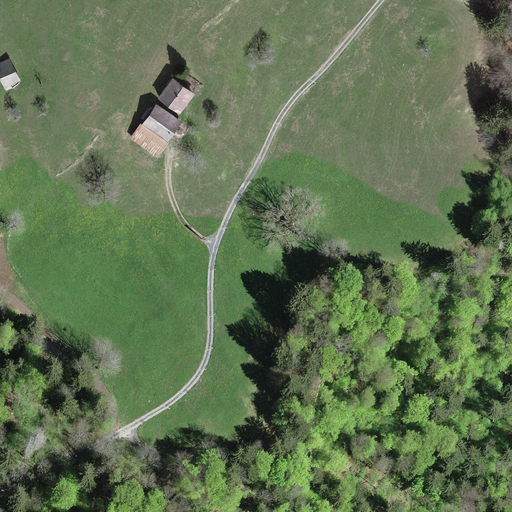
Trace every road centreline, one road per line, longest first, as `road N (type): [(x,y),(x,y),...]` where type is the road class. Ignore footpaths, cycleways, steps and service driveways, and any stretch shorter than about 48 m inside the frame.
road 1 (track): [(381,0),(293,98),(229,212),(213,251),(209,346),(199,373),(127,427)]
road 2 (track): [(127,427),(0,488)]
